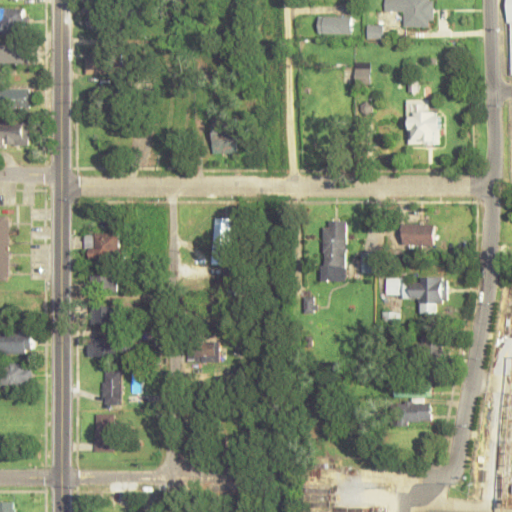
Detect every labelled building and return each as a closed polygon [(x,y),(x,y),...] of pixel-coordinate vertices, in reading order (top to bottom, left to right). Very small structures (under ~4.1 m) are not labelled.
[(385,0),(385,11),(405,11),(405,26),(434,27),(434,0),(385,0)] [(0,25),(27,26),(27,8),(0,8),(0,25)] [(119,29),(119,13),(88,13),(88,29),(119,29)] [(353,16),(320,16),(320,33),(353,33),(353,16)] [(28,62),(28,45),(2,45),(2,62),(28,62)] [(87,73),(122,73),(122,53),(87,53),(87,73)] [(371,63),(357,63),(357,77),(371,77),(371,63)] [(0,106),(31,107),(31,89),(0,89),(0,106)] [(443,144),(443,112),(432,112),(432,101),(411,101),(411,144),(443,144)] [(0,146),(31,146),(31,122),(0,121),(0,146)] [(11,217),(0,216),(0,280),(11,281),(11,217)] [(243,269),(242,219),(217,219),(219,302),(239,301),(238,269),(243,269)] [(347,281),(347,220),(324,220),(324,281),(347,281)] [(435,224),(403,224),(403,245),(435,245),(435,224)] [(124,233),(86,233),(86,258),(124,258),(124,233)] [(92,291),(119,291),(119,272),(92,272),(92,291)] [(387,278),(387,297),(421,297),(421,313),(437,313),(437,303),(447,303),(447,277),(387,278)] [(119,325),(119,306),(93,306),(93,325),(119,325)] [(0,353),(32,353),(32,330),(0,330),(0,353)] [(442,335),(421,335),(421,358),(442,358),(442,335)] [(89,337),(89,357),(124,357),(124,337),(89,337)] [(223,357),(223,340),(193,340),(193,357),(223,357)] [(33,364),(2,364),(2,387),(33,387),(33,364)] [(122,370),(103,370),(103,399),(122,399),(122,370)] [(432,397),(432,382),(396,382),(396,397),(432,397)] [(432,403),(392,403),(392,423),(432,423),(432,403)] [(97,451),(116,451),(116,415),(97,415),(97,451)] [(230,436),(246,433),(243,416),(227,419),(230,436)] [(0,511),(16,511),(17,502),(0,501),(0,511)]
